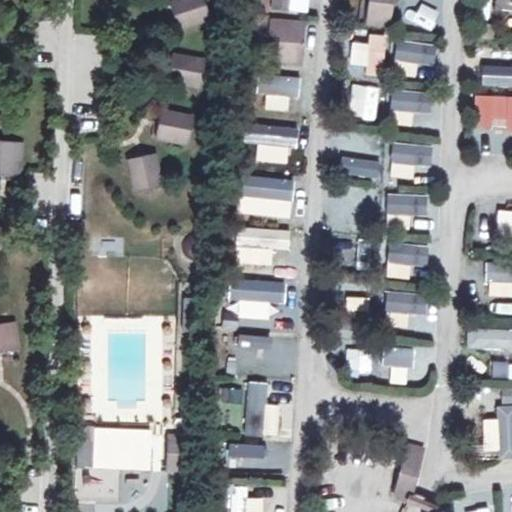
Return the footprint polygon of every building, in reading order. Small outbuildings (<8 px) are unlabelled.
[(207,16),(202,0),(176,0),(183,23),(207,16)] [(309,0),(272,0),(273,12),(310,12),(309,0)] [(368,0),(368,27),(395,26),(394,0),(368,0)] [(511,0),(498,0),(496,15),(511,16),(511,0)] [(301,68),(305,21),(268,18),(266,42),(278,43),(276,66),(301,68)] [(387,41),(351,38),(348,70),(384,73),(387,41)] [(433,67),(435,45),(398,42),(395,76),(416,77),(417,66),(433,67)] [(205,59),(180,56),(177,79),(203,82),(205,59)] [(481,89),(511,88),(511,67),(481,68),(481,89)] [(260,76),(260,111),(293,111),(294,77),(260,76)] [(380,116),(383,88),(348,85),(346,113),(380,116)] [(393,88),(389,109),(427,116),(431,95),(393,88)] [(511,117),(511,95),(485,95),(485,117),(511,117)] [(193,117),(169,112),(163,136),(186,141),(193,117)] [(248,163),(291,168),(296,123),(253,118),(248,163)] [(22,143),(0,142),(0,167),(21,167),(22,143)] [(414,179),(414,166),(430,167),(432,145),(391,143),(389,178),(414,179)] [(161,182),(156,158),(133,164),(137,188),(161,182)] [(378,179),(380,160),(341,158),(340,176),(378,179)] [(290,220),(293,181),(241,177),(238,216),(290,220)] [(385,215),(426,216),(426,193),(385,192),(385,215)] [(511,206),(496,206),(495,250),(511,249),(511,206)] [(339,208),(339,223),(362,223),(362,208),(339,208)] [(82,222),(67,221),(67,234),(82,234),(82,222)] [(271,266),(271,253),(290,253),(290,230),(235,230),(235,266),(271,266)] [(389,244),(387,265),(427,267),(428,246),(389,244)] [(511,282),(511,262),(484,263),(484,283),(511,282)] [(388,265),(387,278),(408,280),(410,267),(388,265)] [(296,307),(298,285),(242,279),(240,300),(296,307)] [(486,297),(509,297),(509,283),(485,284),(486,297)] [(386,292),(386,328),(407,327),(407,317),(425,317),(425,292),(386,292)] [(345,297),(345,314),(368,313),(368,297),(345,297)] [(468,352),(511,349),(511,303),(491,305),(492,321),(466,323),(468,352)] [(0,345),(18,343),(15,323),(0,324),(0,345)] [(412,349),(413,369),(431,368),(430,348),(412,349)] [(382,349),(382,367),(412,367),(412,349),(382,349)] [(389,368),(387,383),(405,386),(407,370),(389,368)] [(267,405),(267,383),(245,383),(244,438),(279,438),(279,405),(267,405)] [(218,405),(243,406),(244,389),(218,388),(218,405)] [(511,458),(511,406),(496,407),(497,459),(511,458)] [(75,428),(74,467),(93,468),(94,428),(75,428)] [(145,430),(96,429),(95,468),(86,468),(85,491),(117,492),(118,468),(144,468),(145,430)] [(183,433),(170,433),(168,468),(182,468),(183,433)] [(482,460),(497,459),(496,438),(481,439),(482,460)] [(418,445),(403,442),(400,451),(416,453),(418,445)] [(407,495),(416,453),(400,451),(391,493),(407,495)] [(226,487),(226,511),(262,511),(263,501),(246,501),(245,486),(226,487)]
